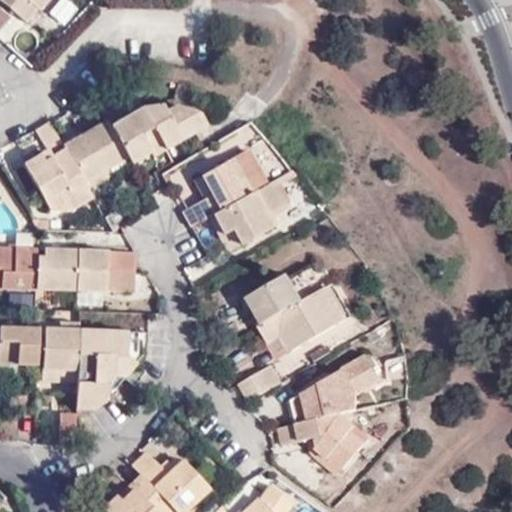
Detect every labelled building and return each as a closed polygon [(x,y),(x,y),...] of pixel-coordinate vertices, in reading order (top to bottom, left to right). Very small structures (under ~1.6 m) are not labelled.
[(36,17),(50,0),(0,0),(0,9),(23,29),(34,16),(36,17)] [(125,164),(127,169),(147,158),(149,162),(202,131),(196,119),(170,112),(161,117),(158,111),(138,113),(106,132),(125,164)] [(125,164),(106,132),(102,126),(59,151),(81,189),(103,176),(125,164)] [(67,217),(89,203),(85,195),(81,189),(59,151),(46,130),(31,137),(43,157),(47,165),(41,168),(37,161),(20,170),(46,216),(67,217)] [(178,218),(187,233),(209,221),(242,202),(249,198),(262,190),(242,156),(196,182),(207,201),(178,217),(178,218)] [(43,157),(37,161),(41,168),(47,165),(43,157)] [(107,182),(103,176),(81,189),(85,195),(107,182)] [(242,202),(209,221),(219,239),(228,234),(237,249),(269,231),(262,217),(277,208),(266,188),(262,190),(249,198),(242,202)] [(228,234),(219,239),(229,255),(237,249),(228,234)] [(33,262),(34,253),(0,252),(0,292),(32,293),(33,262)] [(41,253),(41,262),(40,294),(128,297),(129,257),(41,253)] [(41,262),(33,262),(32,293),(40,294),(41,262)] [(244,304),(258,330),(298,307),(283,281),(244,304)] [(258,330),(255,332),(264,349),(277,342),(285,357),(324,335),(328,342),(352,329),(329,289),(298,307),(258,330)] [(74,335),(75,327),(54,326),(54,334),(74,335)] [(0,366),(32,369),(34,333),(0,331),(0,366)] [(73,375),(74,335),(54,334),(38,333),(37,369),(38,374),(73,375)] [(133,337),(74,335),(73,375),(72,386),(71,414),(90,414),(100,407),(100,402),(107,403),(112,398),(111,396),(105,389),(108,380),(119,381),(129,390),(140,376),(130,367),(136,362),(132,359),(133,337)] [(381,385),(401,381),(398,360),(378,365),(381,385)] [(336,418),(350,415),(351,398),(376,385),(372,378),(376,375),(368,365),(362,365),(356,366),(298,399),(301,410),(289,413),(292,429),(336,418)] [(234,390),(243,407),(284,383),(274,366),(234,390)] [(73,375),(38,374),(37,384),(72,386),(73,375)] [(105,389),(111,396),(119,381),(108,380),(105,389)] [(301,410),(298,399),(287,406),(289,413),(301,410)] [(53,445),(70,447),(71,419),(54,417),(53,445)] [(292,429),(274,434),(278,452),(304,447),(312,444),(314,450),(312,453),(324,465),(326,462),(338,473),(360,448),(348,436),(351,432),(336,418),(292,429)] [(312,444),(304,447),(306,457),(334,480),(338,473),(326,462),(324,465),(312,453),(314,450),(312,444)] [(141,457),(127,470),(135,479),(140,484),(166,511),(184,511),(203,495),(177,465),(167,473),(162,479),(154,470),(141,457)] [(162,479),(167,473),(160,466),(154,470),(162,479)] [(140,484),(135,479),(113,501),(117,505),(140,484)] [(166,511),(140,484),(117,505),(113,501),(112,500),(98,511),(166,511)] [(281,511),(286,506),(264,488),(254,504),(253,502),(242,511),(281,511)]
